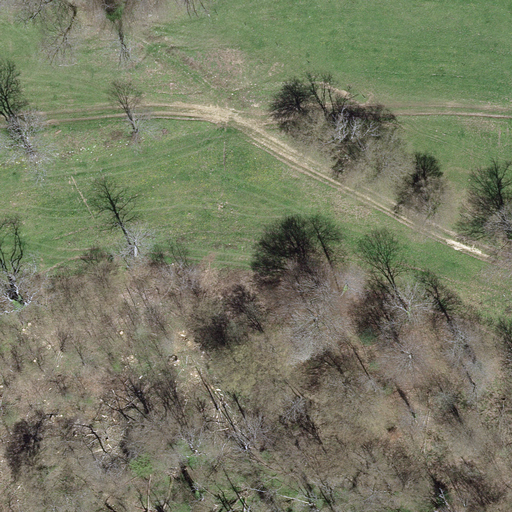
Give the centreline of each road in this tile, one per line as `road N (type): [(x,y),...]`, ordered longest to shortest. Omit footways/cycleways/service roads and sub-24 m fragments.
road 1 (track): [(509,280),(293,165),(68,0)]
road 2 (track): [(0,237),(511,282)]
